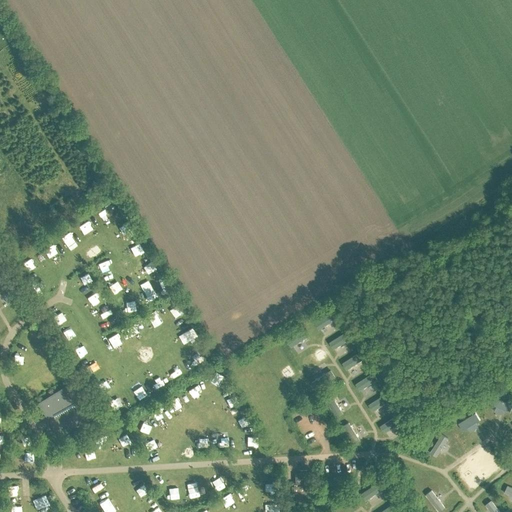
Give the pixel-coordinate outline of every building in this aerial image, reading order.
[(313,322),(318,329),(338,316),(333,309),(313,322)] [(286,340),(291,347),(311,333),(306,326),(286,340)] [(327,343),(332,350),(352,336),(347,329),(327,343)] [(340,363),(345,370),(365,357),(360,350),(340,363)] [(311,381),(316,388),(335,375),(331,368),(311,381)] [(353,385),(358,392),(377,378),(373,371),(353,385)] [(37,402),(46,415),(42,418),(48,423),(50,422),(58,436),(94,414),(84,401),(86,400),(81,394),(80,394),(73,380),(37,402)] [(366,405),(370,412),(390,399),(386,391),(366,405)] [(324,397),(337,417),(344,413),(331,393),(324,397)] [(511,403),(494,395),(491,403),(510,412),(511,406),(511,403)] [(379,426),(383,433),(403,419),(398,412),(379,426)] [(475,412),(458,423),(462,430),(479,419),(475,412)] [(341,424),(354,444),(361,439),(348,419),(341,424)] [(441,433),(429,452),(436,456),(448,437),(441,433)] [(292,481),(292,498),(302,497),(301,494),(306,494),(306,485),(310,485),(309,469),(299,469),(300,473),(295,473),(295,481),(292,481)] [(419,484),(422,491),(441,481),(437,474),(419,484)] [(361,493),(366,500),(386,486),(381,479),(361,493)] [(433,489),(426,494),(439,511),(446,506),(433,489)] [(485,504),(490,511),(500,511),(491,499),(485,504)] [(380,511),(395,511),(401,508),(396,501),(380,511)]
